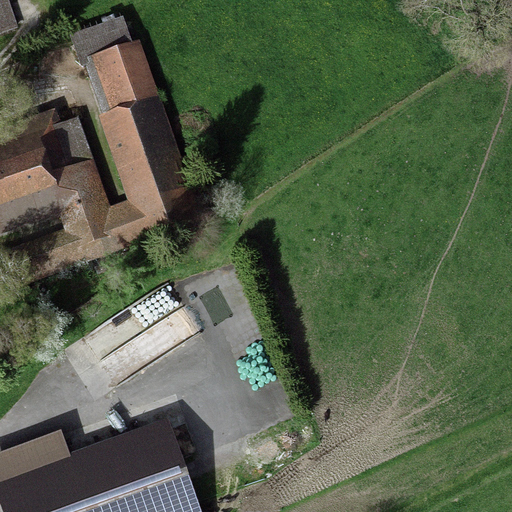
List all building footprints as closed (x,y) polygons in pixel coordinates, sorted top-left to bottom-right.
[(120,21),(73,38),(83,68),(108,59),(128,113),(107,121),(148,236),(192,220),(120,21)] [(0,142),(0,228),(51,209),(55,220),(99,204),(65,111),(25,126),(27,132),(0,142)] [(126,211),(9,255),(20,285),(138,241),(126,211)] [(0,508),(1,511),(202,511),(176,430),(0,486),(0,508)] [(42,452),(36,452),(31,455),(29,464),(34,471),(41,472),(46,470),(50,462),(48,455),(42,452)] [(23,458),(17,458),(12,462),(10,471),(15,477),(21,478),(27,476),(31,469),(29,462),(23,458)] [(3,465),(0,464),(0,484),(2,485),(7,483),(11,476),(9,468),(3,465)]
